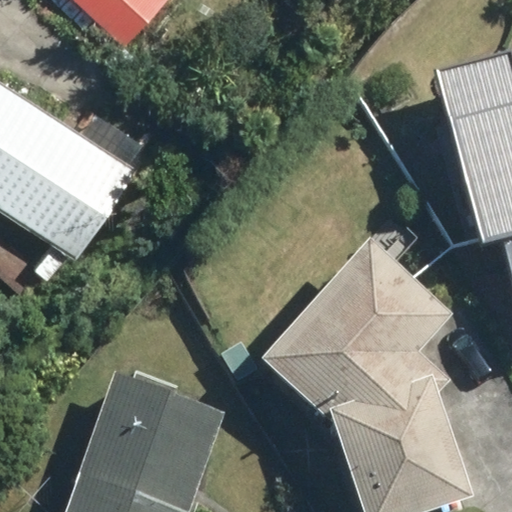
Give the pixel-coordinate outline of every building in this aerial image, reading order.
[(67,0),(119,50),(167,0),(67,0)] [(511,65),(510,57),(426,79),(473,259),(494,253),(511,321),(511,65)] [(0,83),(0,213),(76,262),(149,150),(86,110),(73,130),(0,83)] [(362,244),(253,369),(326,432),(351,511),(454,511),(468,508),(435,403),(448,388),(416,361),(451,320),(362,244)] [(111,378),(62,511),(189,511),(224,418),(111,378)]
